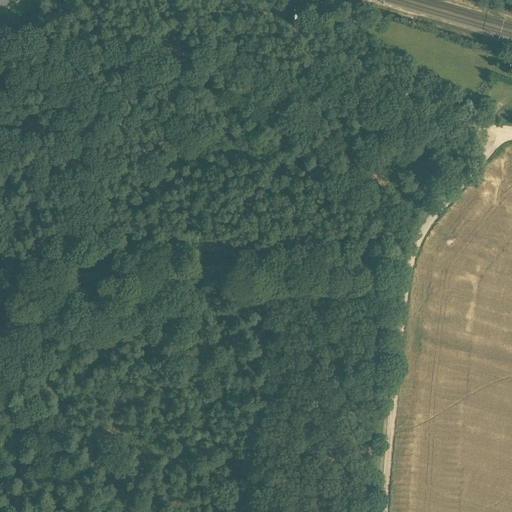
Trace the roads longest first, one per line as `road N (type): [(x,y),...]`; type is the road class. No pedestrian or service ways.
road 1 (track): [(0,301),(116,272),(407,266)]
road 2 (track): [(504,135),(443,111),(243,0)]
road 3 (track): [(384,511),(407,266)]
road 4 (track): [(127,511),(10,328),(0,329)]
road 5 (track): [(504,135),(431,219),(407,266)]
